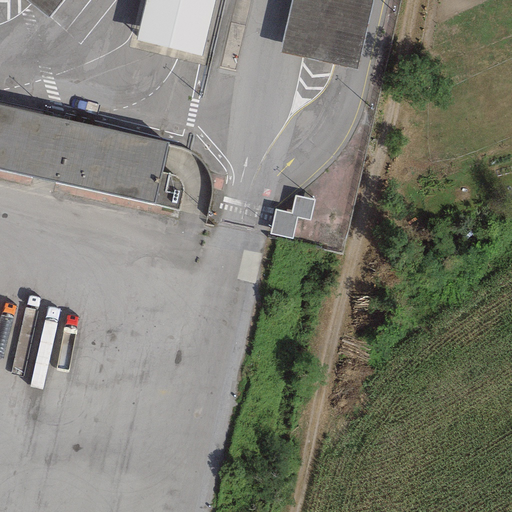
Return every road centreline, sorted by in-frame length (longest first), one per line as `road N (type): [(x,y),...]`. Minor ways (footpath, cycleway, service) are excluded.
road 1 (track): [(287,511),(408,0)]
road 2 (unknown): [(0,250),(212,294)]
